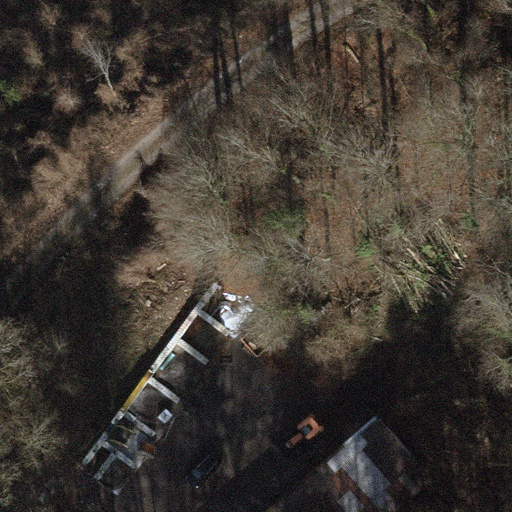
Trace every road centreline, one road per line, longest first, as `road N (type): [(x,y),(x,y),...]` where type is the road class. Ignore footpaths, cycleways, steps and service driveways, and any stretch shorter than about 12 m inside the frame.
road 1 (track): [(332,0),(219,70),(46,230),(0,293)]
road 2 (track): [(511,303),(232,511)]
